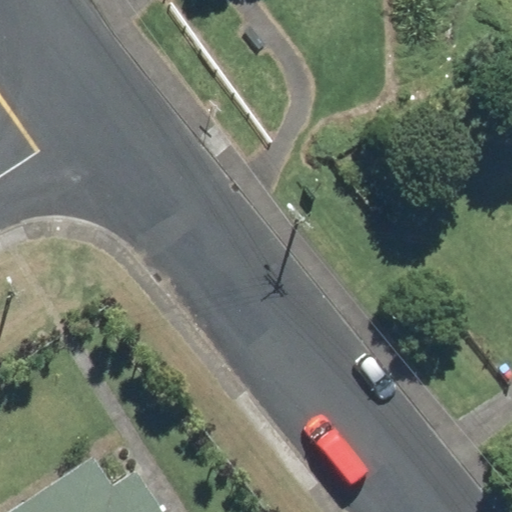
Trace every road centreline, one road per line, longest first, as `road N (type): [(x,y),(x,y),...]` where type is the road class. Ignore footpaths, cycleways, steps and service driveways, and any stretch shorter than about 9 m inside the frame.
road 1 (residential): [(407,511),(86,109)]
road 2 (residential): [(86,109),(17,0)]
